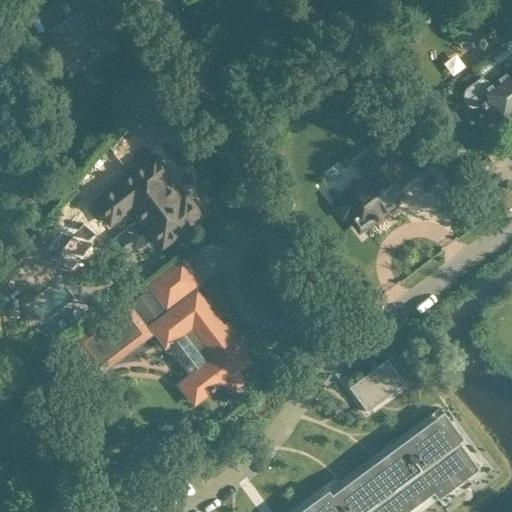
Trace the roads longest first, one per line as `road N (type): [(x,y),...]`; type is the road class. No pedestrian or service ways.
road 1 (residential): [(312,333),(170,0)]
road 2 (residential): [(312,333),(326,349),(363,335),(511,221)]
